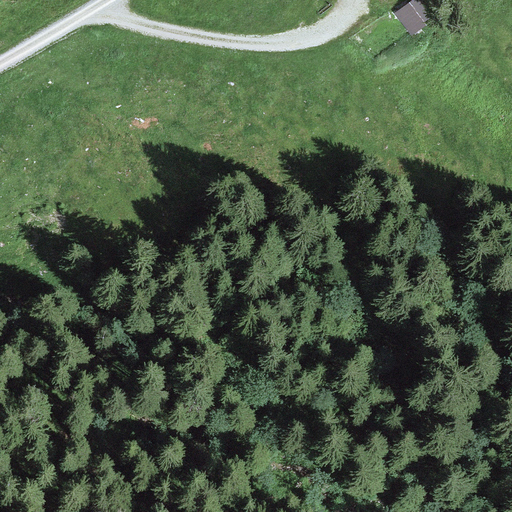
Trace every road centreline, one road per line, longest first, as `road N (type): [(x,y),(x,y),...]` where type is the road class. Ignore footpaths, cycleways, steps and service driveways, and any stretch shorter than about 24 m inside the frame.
road 1 (track): [(92,8),(210,37),(281,43),(324,30),(352,0)]
road 2 (track): [(105,0),(0,62)]
